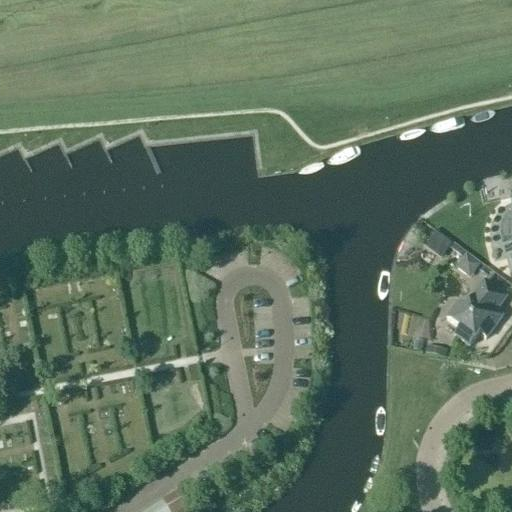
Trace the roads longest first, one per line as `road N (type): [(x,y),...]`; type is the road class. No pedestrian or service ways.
road 1 (residential): [(237,438),(272,389),(288,290),(277,269),(229,262),(219,284),(222,345)]
road 2 (residential): [(432,511),(423,478),(436,428),(476,391),(511,382)]
road 3 (residential): [(127,511),(237,438)]
